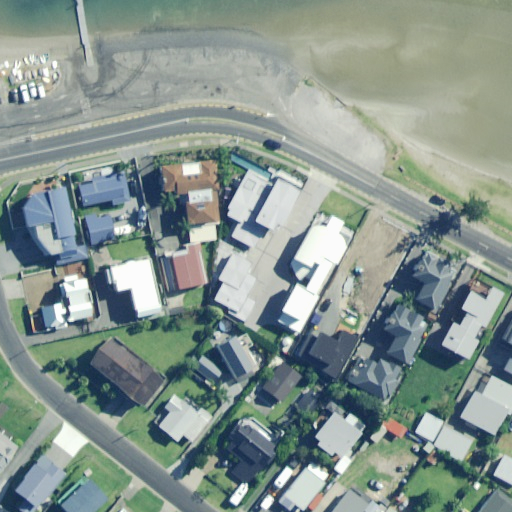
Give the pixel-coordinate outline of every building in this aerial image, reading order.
[(182,204),(184,223),(212,221),(210,207),(215,207),(213,193),(215,193),(213,162),(158,166),(160,192),(174,191),(174,194),(184,194),(184,196),(179,196),(179,204),(182,204)] [(118,172),(98,177),(97,172),(83,175),(85,182),(78,184),(83,206),(110,200),(111,206),(130,201),(124,173),(119,174),(118,172)] [(253,249),(265,228),(271,231),(275,225),(278,227),(299,189),(276,176),(271,185),(247,172),(224,212),(240,221),(232,237),(253,249)] [(26,227),(32,225),(37,249),(45,255),(57,253),(59,264),(87,258),(85,246),(73,248),(71,235),(74,234),(64,185),(31,192),(22,204),(26,227)] [(115,239),(110,215),(97,218),(96,213),(85,216),(91,244),(115,239)] [(198,242),(215,240),(214,226),(196,227),(198,242)] [(338,233),(328,228),(327,229),(320,227),(311,228),(291,265),(295,277),(303,285),(305,280),(314,285),(323,269),(318,267),(322,260),(334,267),(345,247),(341,239),(337,235),(338,233)] [(370,269),(364,283),(376,289),(373,293),(380,296),(383,289),(387,291),(393,277),(386,274),(398,248),(372,236),(359,264),(370,269)] [(168,291),(207,283),(199,243),(184,246),(186,254),(162,259),(168,291)] [(411,275),(424,282),(415,298),(436,310),(448,287),(447,286),(454,274),(448,271),(452,263),(425,249),(411,275)] [(228,313),(236,317),(257,278),(246,272),(251,262),(233,253),(219,279),(224,282),(215,300),(230,308),(228,313)] [(135,318),(159,312),(147,259),(104,268),(107,283),(113,282),(115,291),(128,288),(135,318)] [(77,274),(62,277),(64,283),(58,284),(62,301),(40,306),(45,331),(66,327),(65,321),(90,316),(87,302),(83,303),(81,294),(85,293),(83,279),(78,280),(77,274)] [(441,344),(468,359),(478,339),(474,336),(480,325),(484,327),(503,294),(475,279),(460,307),(467,311),(459,325),(453,321),(441,344)] [(263,285),(255,300),(249,297),(237,320),(260,332),(280,294),(263,285)] [(406,363),(427,321),(395,305),(382,331),(393,337),(385,353),(406,363)] [(511,331),(506,343),(511,345),(511,352),(503,370),(511,374),(511,331)] [(139,409),(163,380),(109,336),(88,362),(120,388),(117,391),(139,409)] [(235,378),(252,367),(233,337),(216,348),(235,378)] [(211,381),(221,371),(203,355),(194,366),(211,381)] [(357,371),(350,384),(380,400),(384,394),(388,396),(401,371),(375,358),(366,376),(357,371)] [(282,402),(302,374),(284,360),(263,388),(282,402)] [(508,414),(511,407),(511,387),(491,376),(480,396),(468,390),(455,414),(493,435),(505,413),(508,414)] [(302,415),(317,395),(310,389),(294,409),(302,415)] [(203,419),(174,396),(163,409),(166,412),(156,425),(176,440),(182,433),(188,438),(203,419)] [(358,434),(350,427),(355,421),(347,414),(341,421),(331,413),(311,438),(318,443),(316,445),(328,455),(331,451),(340,458),(358,434)] [(432,442),(442,422),(425,413),(415,433),(432,442)] [(247,484),(276,450),(241,421),(221,445),(241,461),(232,472),(247,484)] [(460,462),(472,442),(445,426),(433,445),(460,462)] [(0,469),(17,447),(0,434),(0,469)] [(511,484),(511,459),(504,455),(493,474),(511,484)] [(21,511),(31,511),(63,474),(41,456),(13,491),(23,499),(16,507),(21,511)] [(327,482),(335,471),(322,462),(314,473),(327,482)] [(404,485),(416,469),(406,462),(394,478),(404,485)] [(283,495),(302,510),(305,505),(312,511),(322,498),(315,493),(323,483),(304,469),(283,495)] [(64,511),(91,511),(106,499),(86,478),(58,504),(64,511)] [(386,506),(397,490),(381,479),(370,495),(386,506)] [(361,511),(367,504),(350,490),(332,511),(361,511)] [(511,511),(511,506),(495,493),(479,511),(511,511)]
